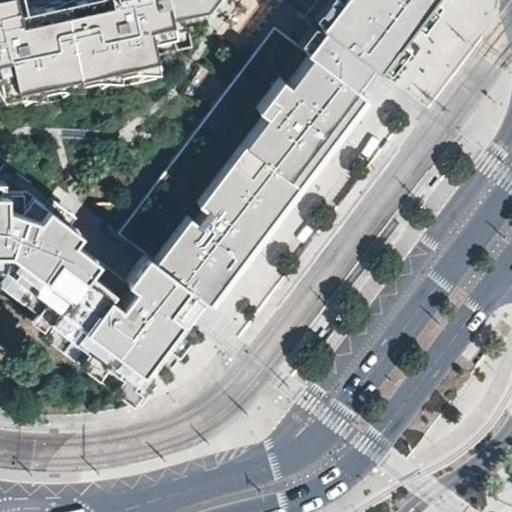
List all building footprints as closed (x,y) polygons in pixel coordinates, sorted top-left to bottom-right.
[(0,0),(0,87),(154,54),(147,22),(169,18),(168,9),(165,0),(0,0)] [(165,0),(168,9),(204,2),(205,0),(165,0)] [(339,0),(332,10),(389,56),(432,0),(339,0)] [(259,103),(142,252),(201,296),(373,78),(389,56),(332,10),(314,32),(259,103)] [(343,210),(366,180),(361,176),(338,206),(343,210)] [(0,282),(84,346),(79,353),(137,396),(191,324),(184,319),(174,312),(185,298),(192,289),(142,252),(135,260),(122,278),(61,232),(68,222),(58,214),(35,197),(17,184),(0,184),(0,282)] [(41,189),(35,197),(58,214),(64,206),(41,189)] [(391,245),(405,227),(398,223),(385,241),(391,245)] [(300,268),(323,238),(317,233),(294,264),(300,268)] [(356,291),(369,273),(363,268),(350,287),(356,291)] [(201,296),(192,289),(185,298),(174,312),(184,319),(194,305),(201,296)]
